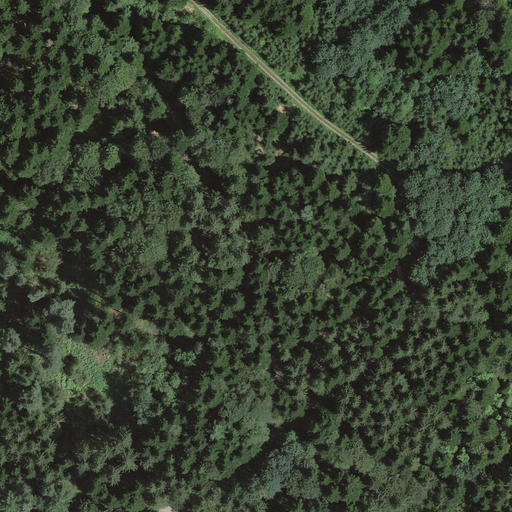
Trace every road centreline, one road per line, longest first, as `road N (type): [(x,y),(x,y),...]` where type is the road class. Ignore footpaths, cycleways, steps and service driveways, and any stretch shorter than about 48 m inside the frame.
road 1 (track): [(185,511),(377,346),(418,277),(420,212),(395,166),(317,113),(196,0)]
road 2 (track): [(0,502),(108,496),(162,511)]
